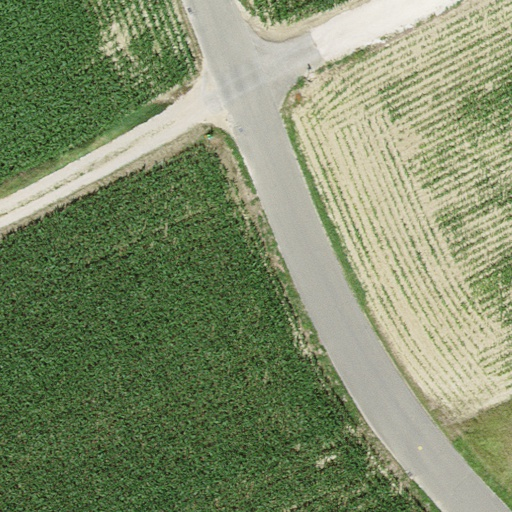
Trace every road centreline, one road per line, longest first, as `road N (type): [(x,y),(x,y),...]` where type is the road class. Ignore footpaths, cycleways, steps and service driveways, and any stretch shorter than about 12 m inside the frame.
road 1 (tertiary): [(214,0),(332,301),(477,511)]
road 2 (track): [(425,0),(0,210)]
